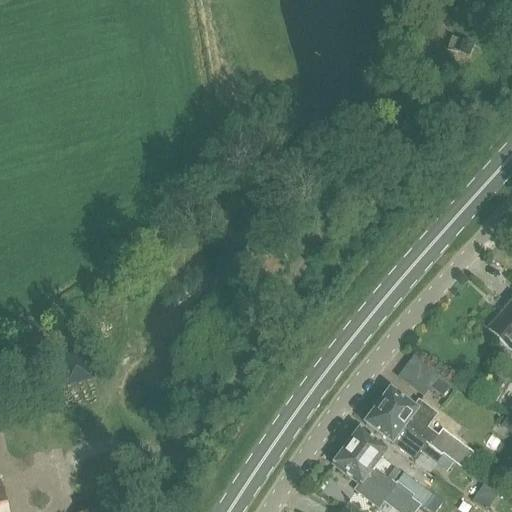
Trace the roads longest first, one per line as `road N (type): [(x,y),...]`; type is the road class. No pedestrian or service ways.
road 1 (track): [(455,0),(434,106),(267,316),(240,370),(187,441),(97,441)]
road 2 (secondary): [(225,511),(337,329),(511,139)]
road 3 (unclassified): [(268,511),(337,415),(511,208)]
